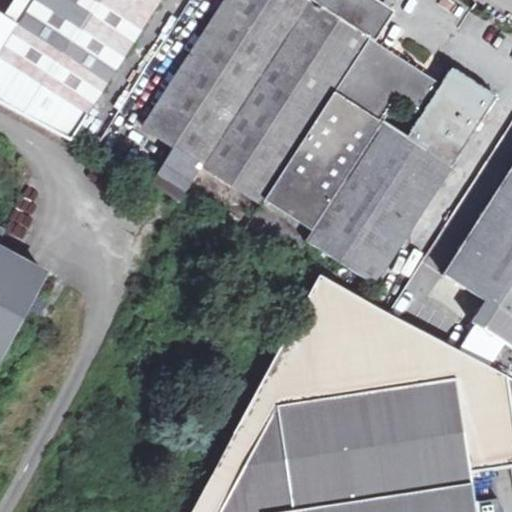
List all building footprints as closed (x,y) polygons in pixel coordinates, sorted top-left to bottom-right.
[(0,101),(73,140),(162,0),(34,0),(19,24),(7,16),(0,11),(0,101)] [(17,0),(7,16),(19,24),(34,0),(17,0)] [(289,171),(373,39),(383,23),(389,14),(366,0),(230,0),(149,127),(268,203),(273,195),(289,171)] [(397,55),(373,39),(289,171),(313,187),(397,55)] [(420,69),(397,55),(313,187),(325,194),(317,208),(327,214),(388,120),(398,104),(422,120),(441,89),(417,74),(420,69)] [(320,225),(310,242),(379,286),(498,98),(455,69),(441,89),(422,120),(412,136),(388,120),(327,214),(320,225)] [(474,323),(511,347),(511,166),(444,273),(488,301),(474,323)] [(289,171),(273,195),(298,210),(313,187),(289,171)] [(313,187),(298,210),(320,225),(327,214),(317,208),(325,194),(313,187)] [(0,355),(25,309),(46,270),(0,245),(0,236),(3,230),(0,228),(0,355)] [(474,511),(467,469),(511,464),(511,433),(501,375),(318,276),(190,511),(474,511)]
